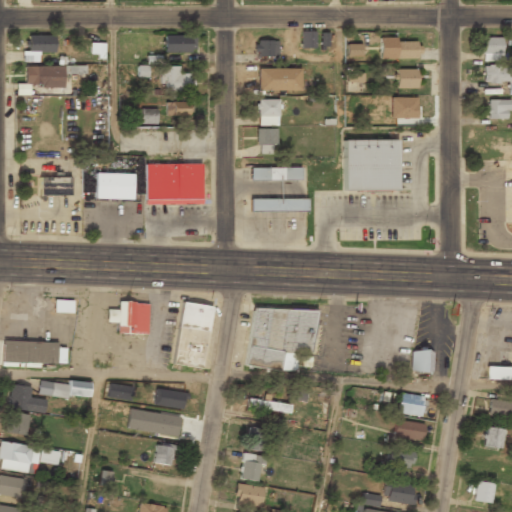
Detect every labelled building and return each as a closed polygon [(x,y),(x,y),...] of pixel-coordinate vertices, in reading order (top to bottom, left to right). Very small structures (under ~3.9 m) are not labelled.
[(299,32),(299,49),(314,49),(314,32),(299,32)] [(328,32),(320,33),(320,47),(328,47),(328,32)] [(23,36),(23,62),(36,62),(36,52),(53,52),(53,36),(23,36)] [(162,52),(192,52),(192,36),(162,36),(162,52)] [(480,37),(480,60),(501,60),(501,37),(480,37)] [(276,57),(276,41),(252,41),(252,57),(276,57)] [(393,58),(416,58),(416,41),(393,41),(393,58)] [(104,43),(89,43),(89,56),(104,57),(104,43)] [(346,57),(360,57),(360,44),(346,44),(346,57)] [(85,65),(63,66),(63,74),(85,73),(85,65)] [(136,77),(147,77),(147,65),(137,65),(136,77)] [(511,66),(481,66),(481,83),(507,83),(507,94),(511,94),(511,66)] [(55,84),(55,67),(22,67),(22,84),(55,84)] [(159,67),(159,93),(190,93),(190,75),(176,75),(176,67),(159,67)] [(415,88),(415,68),(394,68),(394,88),(415,88)] [(256,70),(256,91),(298,91),(298,70),(256,70)] [(362,73),(346,73),(346,82),(363,82),(362,73)] [(15,94),(27,94),(27,84),(15,84),(15,94)] [(276,100),(255,100),(255,125),(276,125),(276,100)] [(507,101),(483,101),(483,120),(507,120),(507,101)] [(163,102),(163,118),(188,118),(188,102),(163,102)] [(154,124),(154,110),(139,110),(139,124),(154,124)] [(274,130),(255,130),(255,148),(274,148),(274,130)] [(395,191),(395,139),(341,139),(341,191),(395,191)] [(198,165),(142,164),(142,204),(198,205),(198,165)] [(299,168),(249,168),(249,181),(299,181),(299,168)] [(131,175),(93,175),(93,201),(131,201),(131,175)] [(38,178),(38,196),(68,196),(68,178),(38,178)] [(305,199),(248,199),(248,212),(305,212),(305,199)] [(116,333),(146,334),(147,303),(117,302),(117,310),(106,309),(106,322),(116,322),(116,333)] [(172,364),(203,367),(209,306),(179,302),(172,364)] [(245,367),(294,371),(295,366),(309,367),(314,312),(250,306),(245,367)] [(1,362),(64,364),(64,348),(56,348),(56,342),(1,341),(1,362)] [(410,350),(410,372),(431,372),(432,351),(410,350)] [(485,379),(510,379),(511,367),(486,366),(485,379)] [(67,383),(38,381),(37,394),(87,398),(89,382),(67,381),(67,383)] [(130,387),(108,382),(105,397),(128,401),(130,387)] [(6,408),(42,412),(44,399),(28,397),(29,387),(9,384),(6,408)] [(180,408),(182,392),(153,389),(152,406),(180,408)] [(421,417),(424,398),(398,393),(394,412),(421,417)] [(288,413),(289,405),(247,398),(245,407),(288,413)] [(511,402),(488,399),(486,415),(511,418),(511,402)] [(4,433),(25,434),(26,414),(6,412),(4,433)] [(423,424),(394,419),(391,436),(420,441),(423,424)] [(244,449),(261,451),(264,429),(247,426),(244,449)] [(503,430),(485,426),(481,445),(499,449),(503,430)] [(37,446),(0,442),(0,469),(34,473),(37,446)] [(154,443),(152,463),(170,465),(172,446),(154,443)] [(57,451),(39,449),(37,462),(56,464),(57,451)] [(412,452),(386,449),(384,466),(410,468),(412,452)] [(261,456),(242,453),(238,478),(257,482),(261,456)] [(0,495),(21,498),(24,479),(0,475),(0,495)] [(492,483),(474,481),(472,501),(490,503),(492,483)] [(412,484),(382,482),(381,501),(410,503),(412,484)] [(261,487),(235,484),(233,504),(259,507),(261,487)] [(377,507),(379,496),(360,492),(358,503),(377,507)]
